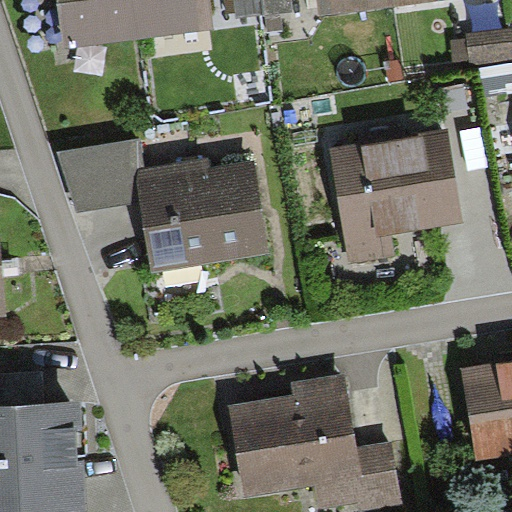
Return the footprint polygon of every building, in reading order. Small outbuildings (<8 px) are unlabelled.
[(57,0),(66,50),(141,38),(135,0),(57,0)] [(135,0),(141,38),(213,28),(208,0),(135,0)] [(392,6),(391,0),(316,0),(319,15),(392,6)] [(466,230),(455,148),(362,160),(374,243),(466,230)] [(272,260),(256,175),(142,196),(158,281),(272,260)] [(511,380),(460,389),(474,470),(511,463),(511,380)] [(345,401),(231,416),(243,508),(315,499),(316,511),(396,511),(390,462),(354,466),(345,401)] [(70,511),(66,412),(0,415),(0,511),(70,511)]
